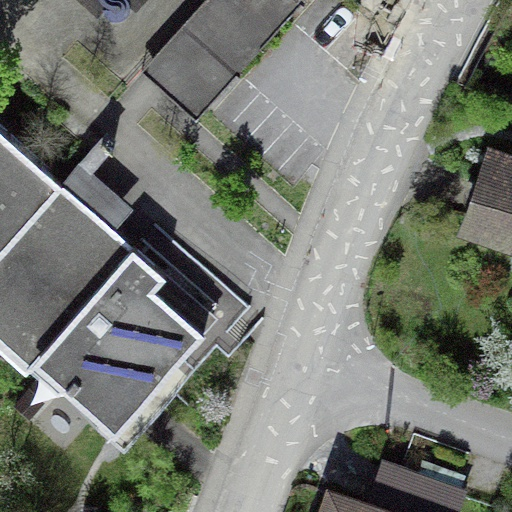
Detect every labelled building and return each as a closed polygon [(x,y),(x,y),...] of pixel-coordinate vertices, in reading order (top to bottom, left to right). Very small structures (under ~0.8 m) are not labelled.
[(201,0),(140,67),(196,118),(301,0),(201,0)] [(151,284),(163,271),(103,218),(110,210),(87,189),(80,197),(0,126),(0,345),(25,368),(37,356),(107,419),(114,410),(122,417),(201,329),(151,284)] [(511,156),(489,149),(463,222),(511,239),(511,156)] [(151,284),(201,329),(213,315),(163,271),(151,284)] [(333,491),(325,511),(454,511),(462,493),(399,471),(385,510),(333,491)]
